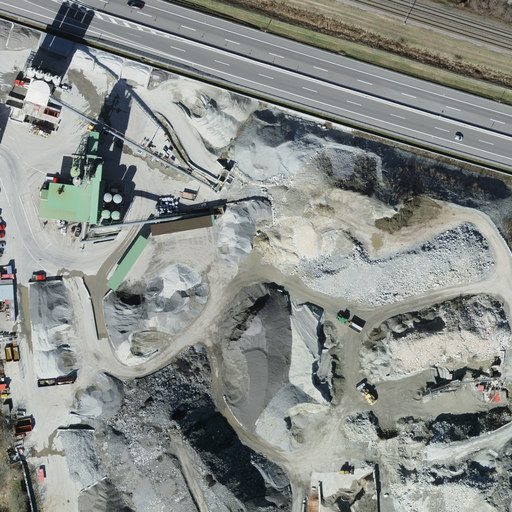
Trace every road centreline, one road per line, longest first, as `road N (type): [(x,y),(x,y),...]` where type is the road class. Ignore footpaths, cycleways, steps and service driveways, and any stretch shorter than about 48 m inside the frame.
road 1 (motorway): [(89,21),(511,150)]
road 2 (motorway): [(511,124),(109,0)]
